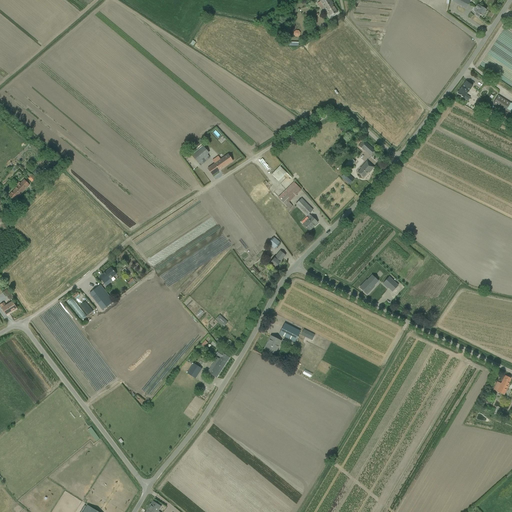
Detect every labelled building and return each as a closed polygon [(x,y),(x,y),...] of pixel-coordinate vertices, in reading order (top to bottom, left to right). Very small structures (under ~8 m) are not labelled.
[(320,2),(317,3),(321,10),(324,8),(330,18),(332,16),(338,13),(334,7),(333,4),(332,4),(333,4),(331,0),(322,0),(320,2)] [(466,10),(467,8),(467,7),(470,1),(466,0),(452,0),(452,2),(466,10)] [(473,11),(476,13),(475,15),(476,16),(478,17),(479,17),(480,15),(482,17),(484,13),(484,12),(485,10),(486,10),(477,5),(473,11)] [(468,101),(470,98),(466,96),(473,86),(466,82),(457,94),(468,101)] [(495,106),(494,108),(478,100),(475,107),(492,117),(496,111),(508,119),(511,112),(511,104),(510,103),(510,104),(498,96),(493,104),(495,106)] [(363,151),(364,150),(365,151),(369,146),(364,141),(358,146),(363,151)] [(210,158),(206,154),(208,152),(203,146),(192,156),(200,166),(210,158)] [(45,159),(52,165),(57,159),(50,153),(45,159)] [(208,169),(212,176),(233,161),(228,155),(221,160),(208,169)] [(351,159),(345,166),(349,169),(355,162),(351,159)] [(361,170),(358,173),(363,178),(368,172),(369,173),(374,167),(367,161),(360,169),(361,170)] [(273,176),(280,183),(289,174),(281,167),(273,176)] [(52,172),(48,168),(42,175),(46,179),(52,172)] [(349,184),(354,180),(346,173),(342,177),(349,184)] [(29,185),(24,180),(9,196),(14,201),(29,185)] [(302,190),(294,182),(278,198),(289,210),(293,206),(289,202),(302,190)] [(313,210),(301,199),(296,204),(309,218),(303,225),(309,231),(314,226),(318,223),(309,214),(313,210)] [(275,249),(280,243),(273,238),(268,243),(275,249)] [(270,263),(272,265),(276,268),(280,263),(285,256),(282,252),(280,251),(270,263)] [(99,277),(102,281),(106,286),(111,283),(109,280),(116,275),(111,268),(99,277)] [(385,281),(388,278),(378,268),(375,271),(385,281)] [(378,281),(372,276),(360,288),(364,292),(371,285),(373,287),(378,281)] [(389,277),(383,283),(383,284),(386,281),(390,286),(388,288),(392,292),(398,286),(389,277)] [(89,294),(92,298),(102,310),(113,302),(103,289),(100,285),(89,294)] [(9,301),(13,298),(6,290),(3,292),(9,301)] [(81,317),(85,313),(69,295),(64,299),(81,317)] [(86,312),(92,307),(84,298),(78,303),(86,312)] [(0,305),(2,308),(3,311),(6,316),(17,309),(14,304),(13,302),(6,306),(4,303),(0,305)] [(216,319),(222,325),(226,321),(220,315),(216,319)] [(300,331),(289,326),(285,323),(279,335),(283,337),(295,343),(300,331)] [(312,340),(315,335),(304,329),(301,335),(312,340)] [(281,341),(275,338),(271,336),(269,340),(269,341),(265,349),(264,349),(269,351),(274,354),(281,341)] [(230,358),(225,355),(218,350),(216,354),(221,357),(217,363),(215,361),(207,372),(212,376),(216,378),(230,358)] [(193,363),(187,373),(196,379),(202,369),(193,363)] [(188,390),(193,382),(184,375),(178,383),(188,390)] [(508,385),(511,379),(505,376),(501,384),(497,382),(493,390),(504,395),(509,385),(508,385)] [(96,441),(99,439),(91,428),(87,430),(96,441)] [(147,511),(148,511),(157,511),(161,507),(157,504),(153,501),(147,511)]
